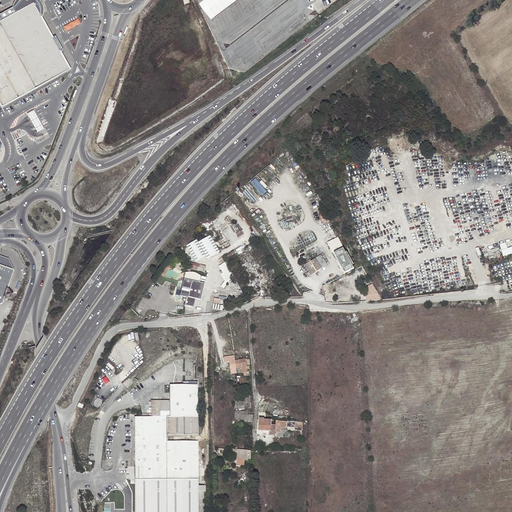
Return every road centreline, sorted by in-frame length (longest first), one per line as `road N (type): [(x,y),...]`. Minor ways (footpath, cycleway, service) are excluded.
road 1 (motorway): [(383,0),(242,117),(168,194),(63,332),(0,437)]
road 2 (unclassified): [(55,420),(118,328),(263,302),(363,306),(511,294)]
road 3 (motorway): [(115,288),(229,154),(410,0)]
road 4 (motorway): [(251,82),(95,167),(81,150),(90,106)]
road 5 (motorway): [(0,502),(115,288)]
road 6 (motorway): [(251,82),(166,146),(109,213),(86,221),(64,211)]
road 7 (motorway): [(0,478),(51,380),(115,288)]
road 8 (secondary): [(107,2),(103,34),(54,165),(29,197)]
road 9 (motorway): [(365,0),(251,82)]
road 10 (secondary): [(43,290),(37,336),(55,420)]
